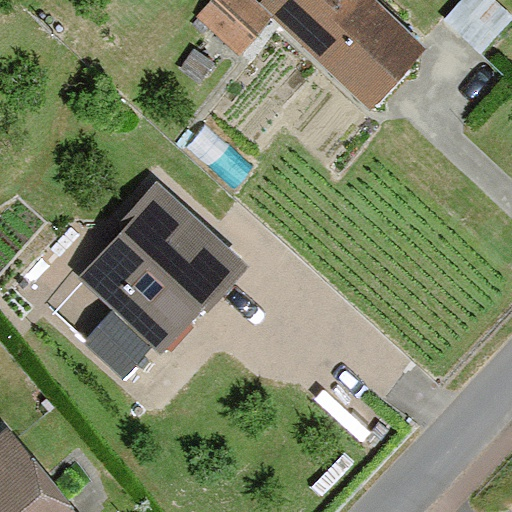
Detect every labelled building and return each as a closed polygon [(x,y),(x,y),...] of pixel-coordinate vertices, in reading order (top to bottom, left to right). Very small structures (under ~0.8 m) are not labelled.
[(256,3),(252,0),(211,0),(197,16),(239,55),(273,19),(256,3)] [(273,19),(371,110),(427,50),(372,0),(258,0),(256,3),(273,19)] [(245,256),(158,181),(79,271),(117,303),(160,341),(166,346),(245,256)] [(131,373),(160,341),(117,303),(88,336),(131,373)] [(72,511),(0,427),(0,511),(72,511)]
